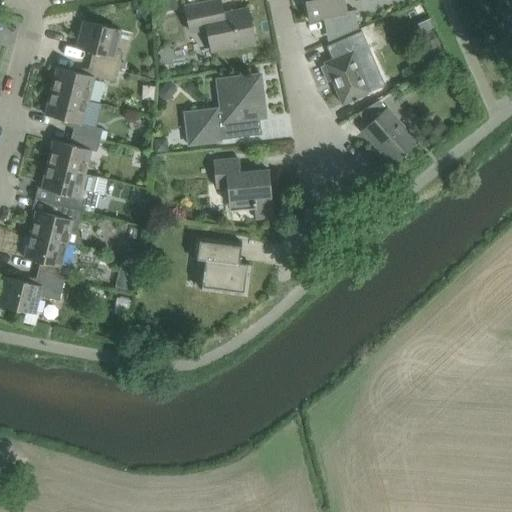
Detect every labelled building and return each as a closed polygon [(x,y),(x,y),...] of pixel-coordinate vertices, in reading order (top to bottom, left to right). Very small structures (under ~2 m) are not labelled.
[(214,50),(235,46),(255,42),(248,9),(223,14),(220,0),(218,0),(184,7),(189,30),(209,26),(214,50)] [(332,39),(358,28),(355,10),(347,12),(344,0),(304,0),(308,20),(327,16),(332,39)] [(124,52),(116,46),(120,30),(83,21),(76,48),(96,53),(94,64),(119,71),(124,52)] [(367,26),(356,30),(363,49),(375,44),(367,26)] [(362,62),(356,49),(351,36),(328,45),(333,59),(324,62),(325,65),(321,67),(327,81),(331,79),(332,81),(336,80),(337,84),(334,85),(342,104),(353,99),(354,101),(357,100),(356,98),(370,92),(370,91),(382,86),(377,73),(364,78),(358,64),(362,62)] [(94,64),(91,76),(93,76),(116,82),(119,71),(94,64)] [(57,67),(51,89),(87,99),(93,76),(91,76),(57,67)] [(208,108),(185,111),(188,144),(220,140),(220,139),(260,134),(258,118),(261,118),(259,102),(263,99),(260,74),(251,75),(250,73),(245,74),(223,77),(215,78),(218,107),(208,108)] [(51,91),(45,115),(79,123),(81,124),(81,122),(87,100),(87,99),(51,89),(51,91)] [(379,100),(358,113),(368,125),(363,130),(392,163),(402,154),(404,157),(406,154),(405,152),(416,141),(379,100)] [(403,116),(411,125),(420,116),(412,108),(403,116)] [(79,123),(76,134),(100,139),(103,128),(94,125),(81,122),(81,124),(79,123)] [(96,152),(100,139),(76,134),(73,145),(54,140),(48,164),(86,173),(91,151),(96,152)] [(256,208),(257,218),(273,217),(269,170),(240,172),(239,159),(215,161),(217,183),(228,182),(230,204),(254,202),(255,208),(256,208)] [(85,175),(86,173),(48,164),(41,188),(61,193),(58,204),(83,210),(92,213),(97,194),(93,192),(97,177),(85,175)] [(79,227),(83,210),(58,204),(56,215),(36,210),(30,233),(68,243),(71,229),(79,227)] [(61,267),(68,243),(30,233),(24,258),(44,263),(41,273),(65,279),(67,269),(61,267)] [(241,242),(222,239),(196,236),(193,258),(205,260),(201,290),(246,296),(251,264),(237,263),(238,256),(240,256),(241,242)] [(59,300),(65,279),(41,273),(38,285),(5,276),(0,294),(0,304),(35,314),(39,295),(59,300)]
